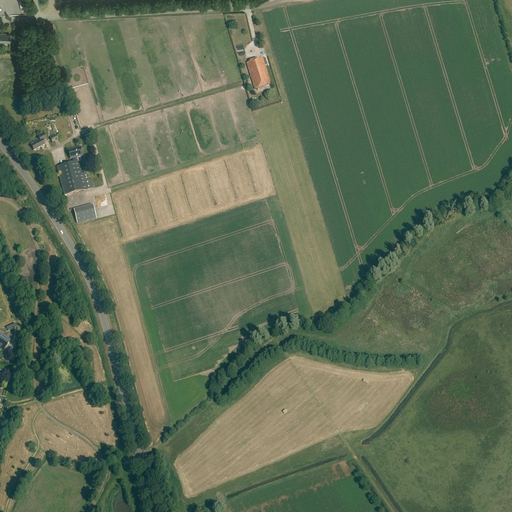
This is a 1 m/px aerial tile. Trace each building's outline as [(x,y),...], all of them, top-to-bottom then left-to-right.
[(0,43),(10,44),(10,36),(6,36),(6,35),(0,34),(0,43)] [(255,90),(270,85),(265,66),(262,59),(247,64),(255,90)] [(38,137),(39,139),(33,142),(34,144),(31,145),(33,151),(45,145),(44,142),(47,140),(44,133),(38,137)] [(70,159),(73,158),(74,162),(57,167),(64,196),(90,189),(86,173),(81,174),(78,162),(77,162),(76,158),(82,156),(80,147),(68,150),(70,159)] [(77,224),(96,219),(93,205),(73,210),(77,224)]
